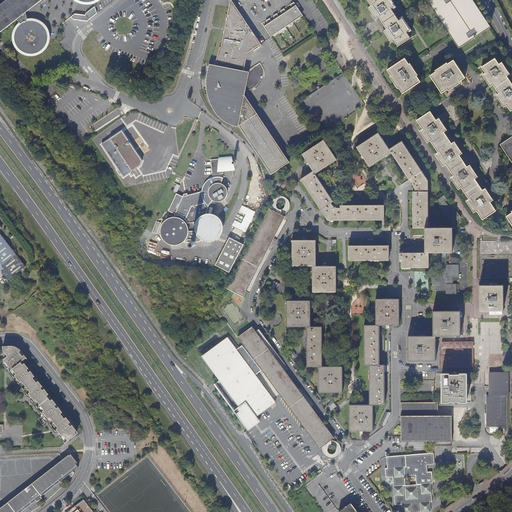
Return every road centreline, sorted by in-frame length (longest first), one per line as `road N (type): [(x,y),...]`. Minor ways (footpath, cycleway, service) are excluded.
road 1 (primary): [(0,163),(215,469)]
road 2 (residential): [(355,454),(395,419),(396,336),(409,322),(409,302),(396,287),(391,236),(312,227)]
road 3 (residential): [(312,227),(285,230),(251,308),(355,454)]
road 4 (primary): [(168,363),(0,127)]
road 5 (residential): [(325,0),(473,222)]
road 6 (residential): [(47,511),(80,480),(86,426),(31,348),(0,340)]
road 7 (primary): [(288,511),(204,391),(168,363)]
road 8 (primary): [(271,511),(168,363)]
road 9 (residential): [(157,112),(100,90),(79,61),(75,40),(103,25)]
